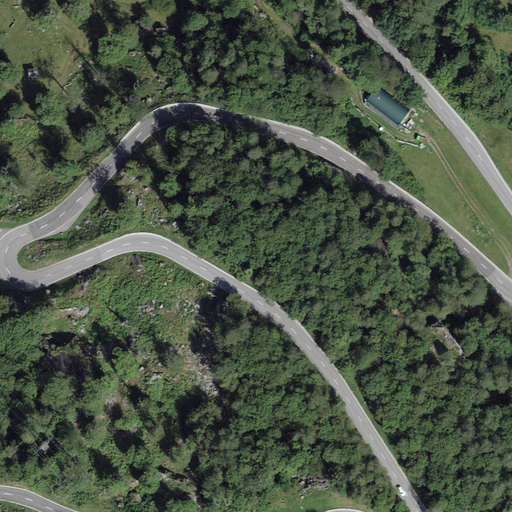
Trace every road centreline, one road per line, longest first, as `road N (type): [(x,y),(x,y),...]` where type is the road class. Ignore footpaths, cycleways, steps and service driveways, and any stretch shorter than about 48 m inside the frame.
road 1 (tertiary): [(417,511),(344,392),(262,303),(148,243),(115,247),(30,280),(7,270),(4,253),(60,216),(154,122),(197,114),(336,154),(423,214),(511,292)]
road 2 (tertiary): [(511,205),(459,129),(345,0)]
